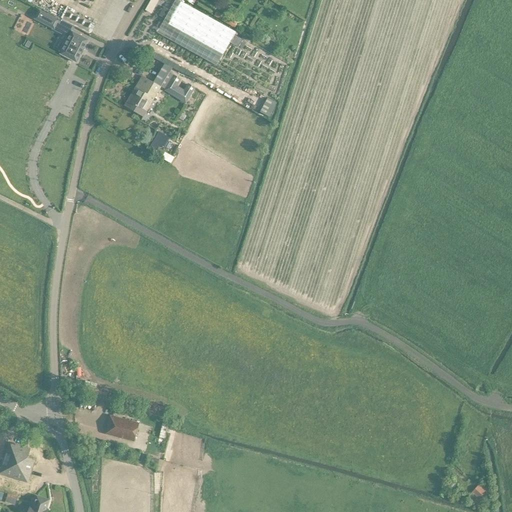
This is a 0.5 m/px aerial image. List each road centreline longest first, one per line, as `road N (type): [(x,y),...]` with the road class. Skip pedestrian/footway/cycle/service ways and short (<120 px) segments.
road 1 (track): [(71,190),(317,321),(352,320),(378,330),(478,398),(511,408)]
road 2 (unclassified): [(53,413),(54,302),(71,190),(99,79),(141,0)]
